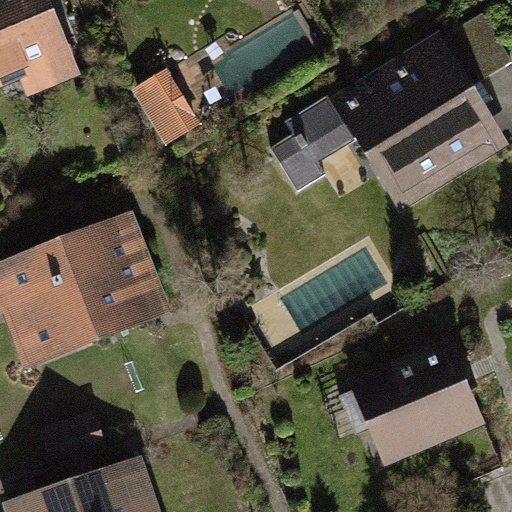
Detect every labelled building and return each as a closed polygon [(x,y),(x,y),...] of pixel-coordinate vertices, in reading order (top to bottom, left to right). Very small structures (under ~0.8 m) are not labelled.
[(0,0),(0,101),(23,92),(29,107),(84,85),(48,0),(0,0)] [(511,63),(482,12),(266,138),(299,195),(365,156),(403,221),(510,158),(472,93),(511,70),(511,63)] [(168,73),(131,96),(167,153),(204,130),(168,73)] [(137,220),(0,268),(0,323),(3,322),(25,384),(176,330),(137,220)] [(347,394),(381,476),(472,439),(489,432),(455,350),(347,394)] [(98,419),(39,439),(52,476),(111,457),(98,419)] [(162,511),(148,469),(19,511),(162,511)]
